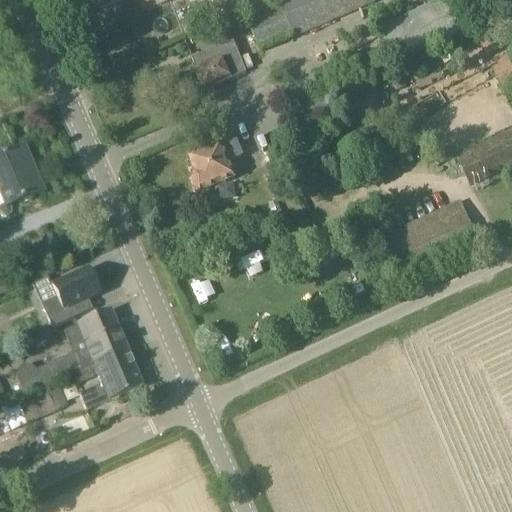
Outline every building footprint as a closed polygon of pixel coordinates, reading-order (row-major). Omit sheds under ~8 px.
[(94,0),(100,11),(125,0),(94,0)] [(375,3),(374,0),(280,0),(279,1),(283,9),(249,24),(258,46),(293,31),(296,37),(375,3)] [(497,27),(476,37),(486,58),(507,48),(497,27)] [(233,42),(193,58),(198,70),(196,71),(204,91),(246,73),(233,42)] [(511,59),(511,57),(490,67),(500,89),(511,83),(511,59)] [(158,98),(149,78),(135,85),(144,105),(158,98)] [(372,88),(344,100),(354,122),(382,109),(372,88)] [(389,142),(379,121),(358,132),(368,152),(389,142)] [(511,167),(511,130),(456,157),(470,187),(511,167)] [(227,164),(243,157),(236,142),(210,153),(189,161),(195,177),(193,177),(190,185),(193,192),(200,195),(234,180),(227,164)] [(43,193),(24,149),(0,159),(0,192),(7,208),(43,193)] [(308,156),(267,175),(277,196),(318,176),(308,156)] [(461,205),(379,243),(398,286),(480,248),(461,205)] [(70,309),(98,296),(96,290),(99,289),(94,276),(90,278),(87,272),(51,289),(57,301),(42,308),(52,330),(75,320),(70,309)] [(74,373),(126,352),(110,312),(75,326),(76,328),(62,334),(71,357),(35,373),(34,372),(32,369),(29,367),(26,367),(23,367),(20,368),(18,370),(16,372),(15,375),(16,378),(25,397),(40,390),(74,373)] [(126,352),(74,373),(78,383),(95,377),(99,387),(79,396),(86,413),(142,389),(126,352)] [(47,396),(44,389),(0,409),(11,433),(55,413),(53,410),(47,396)] [(47,396),(53,410),(66,404),(59,390),(47,396)]
